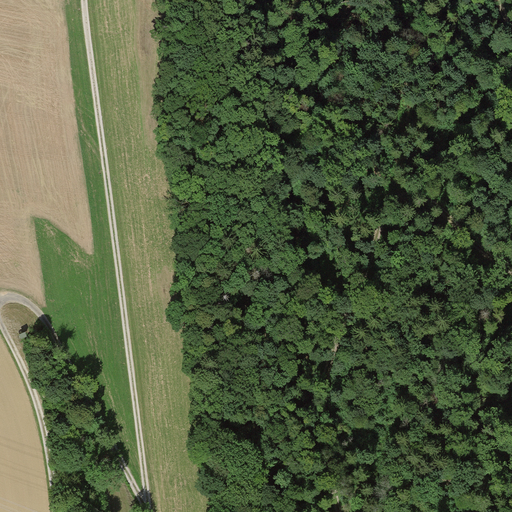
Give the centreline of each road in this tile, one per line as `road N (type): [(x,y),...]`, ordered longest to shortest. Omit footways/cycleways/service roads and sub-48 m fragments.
road 1 (track): [(146,511),(83,0)]
road 2 (track): [(338,511),(322,409),(326,370),(385,207),(407,194),(430,200),(473,244),(511,267)]
road 3 (track): [(144,511),(47,325),(22,301),(0,300)]
road 4 (track): [(54,511),(36,403),(0,324)]
